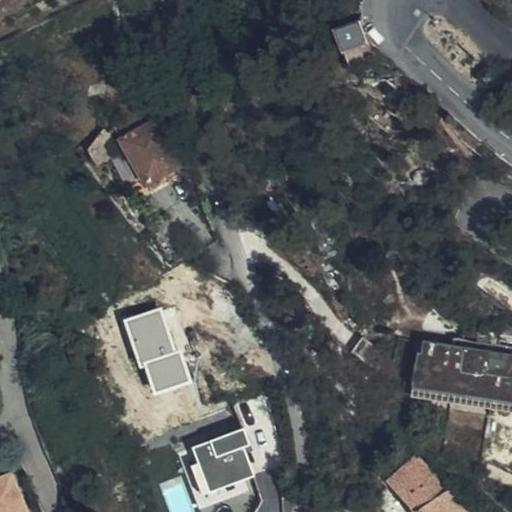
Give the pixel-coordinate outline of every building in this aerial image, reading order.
[(364,43),(356,22),(332,32),(340,52),(364,43)] [(140,55),(133,46),(125,52),(132,61),(140,55)] [(106,62),(103,53),(88,60),(91,68),(106,62)] [(182,161),(157,118),(149,123),(141,109),(114,125),(122,139),(119,140),(145,184),(147,182),(182,161)] [(116,152),(101,131),(90,145),(101,161),(116,152)] [(169,267),(195,251),(175,220),(157,215),(145,224),(169,267)] [(180,282),(202,268),(195,251),(169,267),(173,273),(180,282)] [(152,395),(190,383),(166,305),(128,317),(152,395)] [(413,392),(511,405),(511,351),(420,338),(413,392)] [(388,416),(410,436),(426,418),(403,398),(389,415),(388,416)] [(505,456),(511,436),(511,415),(483,405),(479,414),(465,408),(458,426),(473,432),(469,443),(488,450),(486,453),(500,459),(501,455),(505,456)] [(182,446),(199,502),(259,485),(243,429),(182,446)] [(454,511),(460,507),(413,456),(385,481),(413,511),(454,511)] [(0,511),(28,511),(14,475),(0,480),(0,511)]
